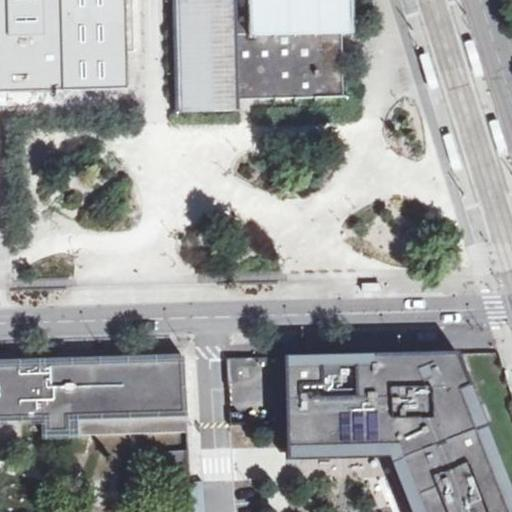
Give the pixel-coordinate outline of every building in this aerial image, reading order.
[(0,0),(0,93),(134,91),(129,0),(0,0)] [(171,0),(175,111),(233,109),(232,97),(350,93),(346,0),(171,0)] [(483,71),(472,38),(464,41),(475,74),(483,71)] [(423,52),(432,87),(440,85),(431,50),(423,52)] [(506,150),(497,117),(489,119),(498,152),(506,150)] [(453,128),(446,130),(457,165),(464,163),(453,128)] [(379,281),(359,282),(359,292),(379,291),(379,281)] [(433,332),(417,332),(418,341),(434,340),(433,332)] [(510,511),(448,355),(283,359),(284,447),(394,447),(420,511),(510,511)] [(229,357),(230,413),(272,412),(271,357),(229,357)] [(0,413),(185,408),(183,359),(0,364),(0,413)] [(185,408),(0,413),(0,423),(44,423),(44,439),(187,435),(185,408)]
